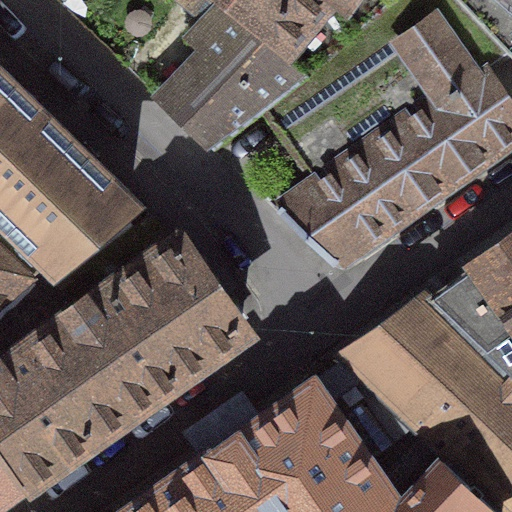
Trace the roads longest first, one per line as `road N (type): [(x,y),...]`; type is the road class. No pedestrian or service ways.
road 1 (residential): [(17,0),(253,226),(328,318)]
road 2 (residential): [(328,318),(54,511)]
road 3 (residential): [(511,189),(328,318)]
